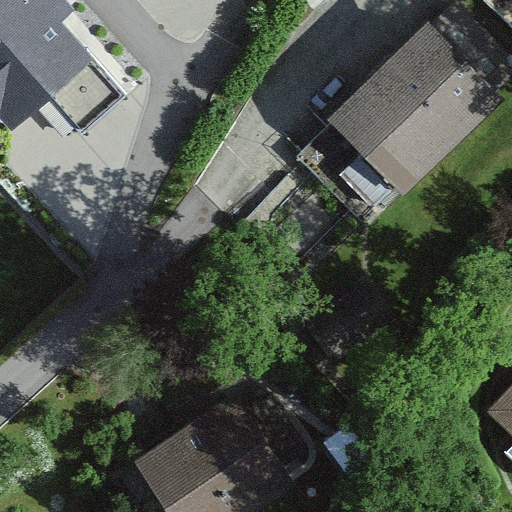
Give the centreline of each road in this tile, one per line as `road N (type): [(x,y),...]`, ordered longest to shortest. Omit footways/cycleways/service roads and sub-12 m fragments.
road 1 (residential): [(349,0),(320,28),(213,207),(112,302)]
road 2 (residential): [(112,302),(167,124),(154,45),(114,0)]
road 3 (residential): [(112,302),(0,406)]
